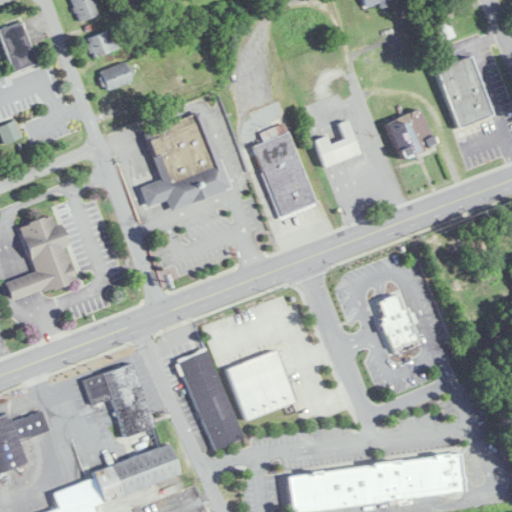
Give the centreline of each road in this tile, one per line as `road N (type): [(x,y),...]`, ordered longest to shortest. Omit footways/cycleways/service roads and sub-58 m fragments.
road 1 (secondary): [(0,374),(511,177)]
road 2 (residential): [(224,511),(140,320)]
road 3 (residential): [(164,310),(99,140)]
road 4 (residential): [(99,140),(45,0)]
